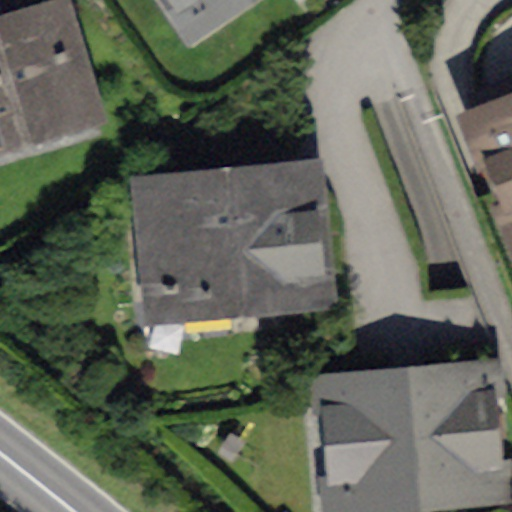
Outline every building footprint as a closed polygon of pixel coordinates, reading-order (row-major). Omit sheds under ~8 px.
[(180,0),(194,19),(221,0),(180,0)] [(0,133),(82,109),(55,18),(0,35),(0,133)] [(511,86),(475,101),(511,196),(511,86)] [(215,190),(154,196),(164,300),(313,286),(303,181),(215,187),(215,190)] [(482,377),(332,391),(342,496),(492,482),(482,377)]
